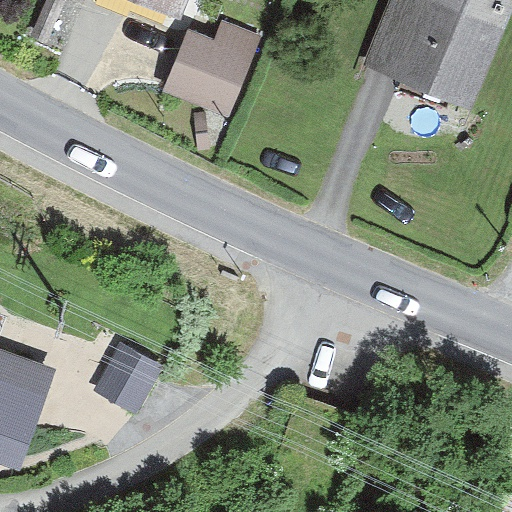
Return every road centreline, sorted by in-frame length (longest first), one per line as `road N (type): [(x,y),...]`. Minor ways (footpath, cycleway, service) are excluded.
road 1 (residential): [(326,262),(295,333),(229,396),(60,496),(13,511)]
road 2 (tertiary): [(0,101),(326,262)]
road 3 (tertiary): [(326,262),(497,335)]
